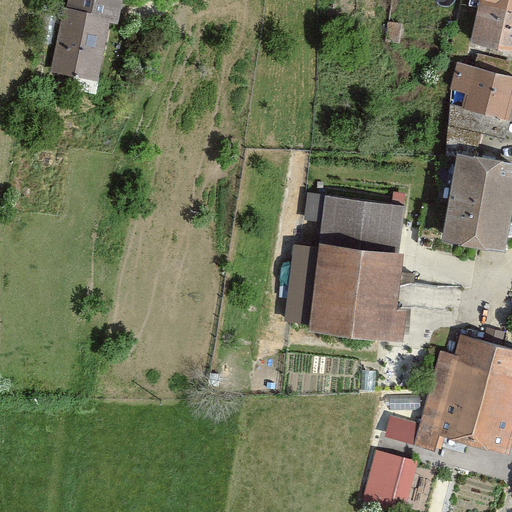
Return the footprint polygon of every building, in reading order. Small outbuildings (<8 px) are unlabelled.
[(120,0),(61,0),(50,76),(96,84),(105,23),(117,25),(120,0)] [(511,53),(511,0),(477,0),(468,44),(511,53)] [(506,119),(511,94),(511,77),(455,63),(445,103),(506,119)] [(500,254),(511,185),(511,162),(453,152),(437,243),(500,254)] [(394,205),(321,197),(316,247),(292,244),(283,330),(402,342),(406,307),(394,306),(400,253),(389,252),(394,205)] [(511,348),(457,334),(451,355),(436,351),(426,389),(412,443),(435,449),(438,437),(507,455),(511,435),(511,348)] [(412,443),(426,389),(356,391),(356,424),(388,424),(384,434),(412,443)] [(365,511),(406,511),(416,460),(372,451),(361,511),(365,511)]
